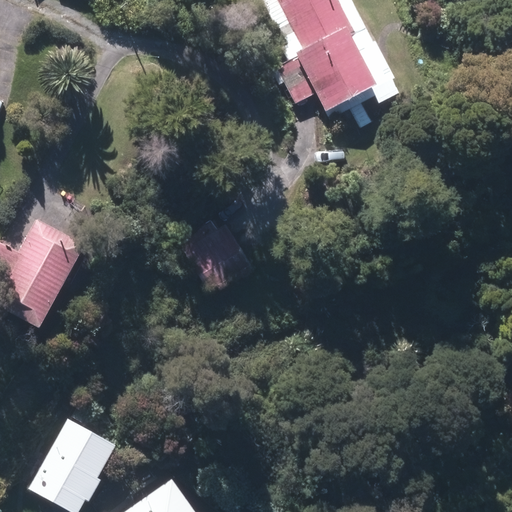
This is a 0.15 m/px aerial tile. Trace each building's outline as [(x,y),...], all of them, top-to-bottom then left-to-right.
[(349,37),(329,0),(273,0),(301,51),(291,57),(293,60),(277,69),(295,104),(311,95),(321,114),(367,90),(342,41),(349,37)] [(0,254),(0,307),(37,328),(83,246),(36,221),(18,253),(5,245),(0,254)] [(174,243),(205,294),(246,269),(222,230),(215,234),(208,223),(174,243)] [(58,511),(73,511),(109,449),(63,423),(24,493),(58,511)] [(124,511),(187,511),(168,483),(124,511)]
